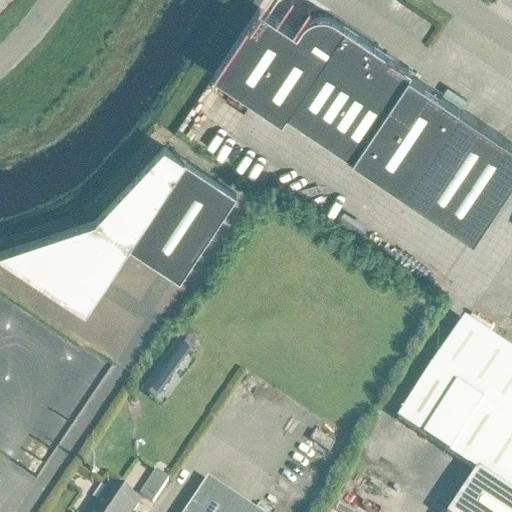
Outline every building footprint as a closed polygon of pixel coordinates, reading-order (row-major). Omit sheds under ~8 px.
[(258,6),(212,73),(279,120),(286,111),(472,236),(511,176),(511,140),(408,71),(410,67),(334,16),(330,14),(326,13),(321,13),(317,13),(312,14),(308,16),(304,19),(301,22),(300,24),(295,30),(292,28),(258,6)] [(183,157),(163,144),(93,219),(0,249),(0,254),(84,310),(128,243),(178,276),(235,191),(183,157)] [(511,511),(511,356),(463,323),(397,423),(478,477),(454,511),(511,511)] [(160,397),(184,364),(169,353),(145,387),(160,397)] [(152,506),(168,482),(155,473),(139,498),(152,506)] [(250,511),(207,483),(187,511),(250,511)] [(134,511),(138,507),(109,488),(92,511),(134,511)]
